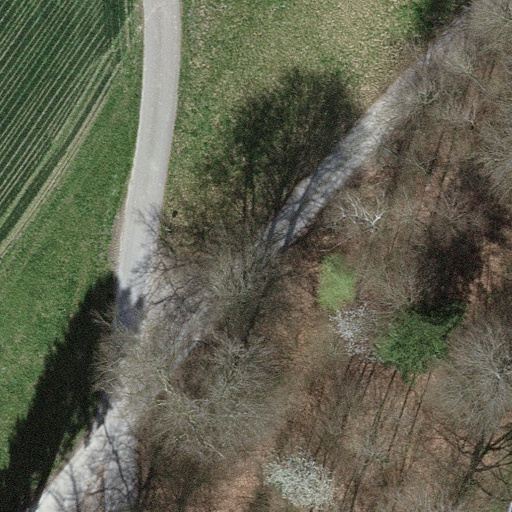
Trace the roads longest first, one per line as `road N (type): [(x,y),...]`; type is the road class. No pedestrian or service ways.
road 1 (track): [(44,511),(124,431),(366,134),(500,0)]
road 2 (residential): [(160,0),(157,124),(126,337),(125,511)]
